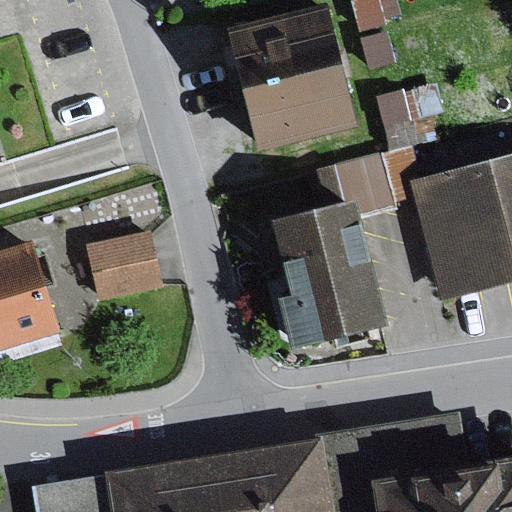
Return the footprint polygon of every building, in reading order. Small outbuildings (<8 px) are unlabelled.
[(397,0),(371,0),(356,3),(362,33),(389,27),(388,20),(402,17),(397,0)] [(337,13),(238,37),(268,156),(367,131),(362,74),(337,13)] [(391,35),(365,40),(372,71),(398,65),(391,35)] [(440,82),(380,96),(392,149),(436,138),(431,117),(447,113),(440,82)] [(0,163),(14,159),(0,113),(0,163)] [(411,147),(387,153),(399,199),(423,193),(422,188),(411,147)] [(338,165),(349,209),(365,206),(368,217),(401,208),(399,199),(387,153),(338,165)] [(511,161),(422,188),(423,193),(454,301),(511,284),(511,161)] [(349,209),(280,225),(309,351),(394,332),(368,217),(365,206),(349,209)] [(160,229),(90,243),(102,304),(172,286),(160,229)] [(46,247),(0,261),(0,357),(73,334),(46,247)] [(511,511),(511,406),(39,487),(43,511),(511,511)]
